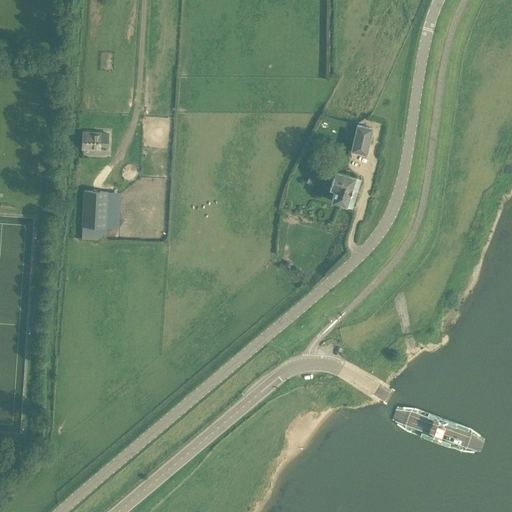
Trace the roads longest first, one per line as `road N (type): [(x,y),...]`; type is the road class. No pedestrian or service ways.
road 1 (secondary): [(59,511),(382,228),(404,172),(439,0)]
road 2 (primary): [(117,511),(294,367),(332,364),(380,392)]
road 3 (unknown): [(99,163),(128,103),(135,0)]
